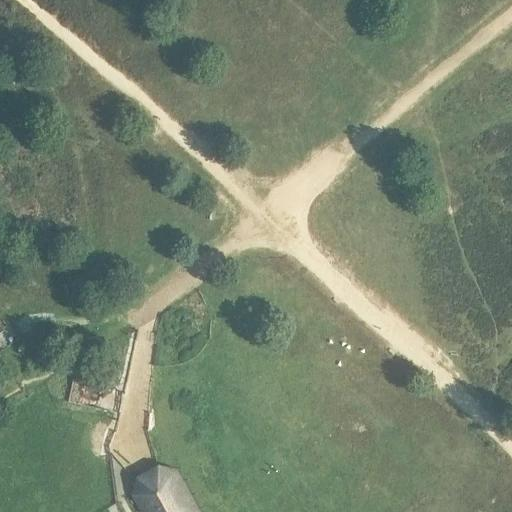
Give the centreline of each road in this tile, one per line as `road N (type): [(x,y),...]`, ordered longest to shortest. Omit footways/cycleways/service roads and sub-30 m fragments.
road 1 (track): [(511,449),(269,212)]
road 2 (track): [(0,400),(148,305),(269,212)]
road 3 (track): [(269,212),(28,0)]
road 4 (track): [(269,212),(511,15)]
